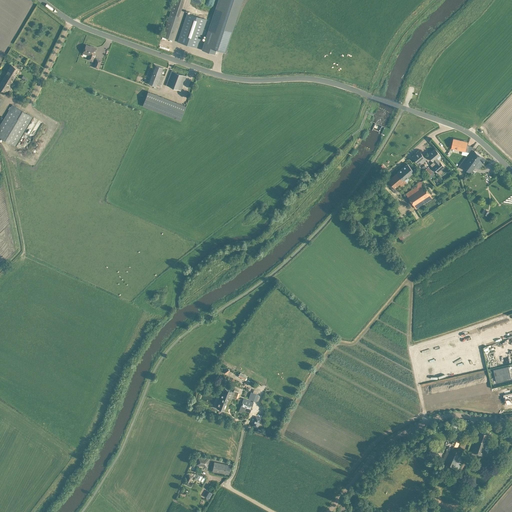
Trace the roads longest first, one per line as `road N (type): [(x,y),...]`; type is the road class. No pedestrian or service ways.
road 1 (unclassified): [(511,169),(471,133),(439,119),(322,80),(220,74),(81,26),(44,0)]
road 2 (unclassified): [(328,511),(381,449),(408,430),(450,415),(511,418)]
